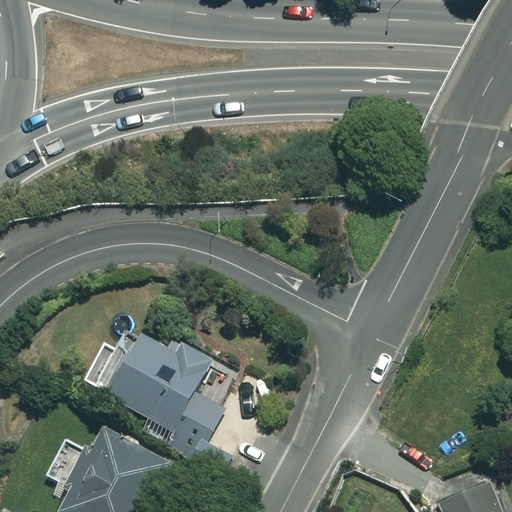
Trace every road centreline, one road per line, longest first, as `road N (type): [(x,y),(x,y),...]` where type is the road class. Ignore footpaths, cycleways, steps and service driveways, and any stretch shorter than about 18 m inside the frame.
road 1 (secondary): [(511,99),(367,89),(204,96),(77,121),(0,155)]
road 2 (residential): [(371,333),(234,264),(171,244),(137,242),(67,259),(0,306)]
road 3 (secondary): [(128,0),(258,16),(511,29)]
road 4 (residential): [(511,54),(371,333)]
road 5 (residential): [(281,511),(371,333)]
